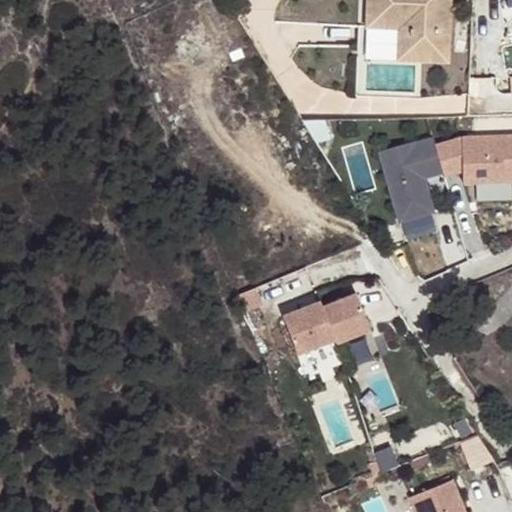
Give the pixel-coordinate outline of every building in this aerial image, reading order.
[(377,11),(377,0),(367,0),(366,21),(398,23),(396,54),(448,58),(448,48),(407,45),(409,13),(377,11)] [(450,0),(377,0),(377,11),(409,13),(407,45),(448,48),(450,0)] [(395,157),(363,176),(402,240),(433,221),(414,190),(431,180),(433,183),(450,174),(451,186),(511,185),(511,139),(451,139),(419,159),(417,156),(400,166),(395,157)] [(316,294),(280,310),(294,347),(331,331),(332,335),(369,319),(354,282),(317,297),(316,294)] [(461,511),(450,481),(407,497),(412,511),(461,511)] [(387,511),(379,494),(359,503),(363,511),(387,511)]
